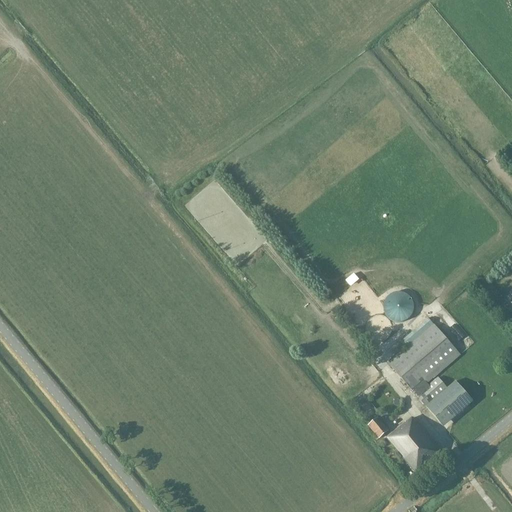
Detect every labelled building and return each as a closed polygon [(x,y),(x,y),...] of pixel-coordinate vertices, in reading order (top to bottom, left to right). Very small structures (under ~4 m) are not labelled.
[(412,300),(410,298),(408,296),(406,294),(404,293),(401,293),(398,293),(396,293),(393,294),(391,295),(389,296),(387,298),(385,300),(384,303),(384,305),(384,308),(384,311),(385,313),(386,315),(387,318),(389,319),(391,321),(393,322),(396,323),(398,323),(401,323),(403,322),(405,321),(408,320),(409,318),(411,316),(412,314),(413,312),(414,309),(414,307),(413,304),(413,302),(412,300)] [(406,349),(388,364),(405,384),(425,408),(426,407),(447,389),(436,377),(460,356),(459,355),(433,325),(428,319),(400,343),(406,349)] [(444,428),(474,403),(456,381),(426,407),(444,428)] [(379,440),(389,431),(379,418),(368,427),(379,440)] [(415,474),(441,453),(413,418),(386,439),(415,474)]
